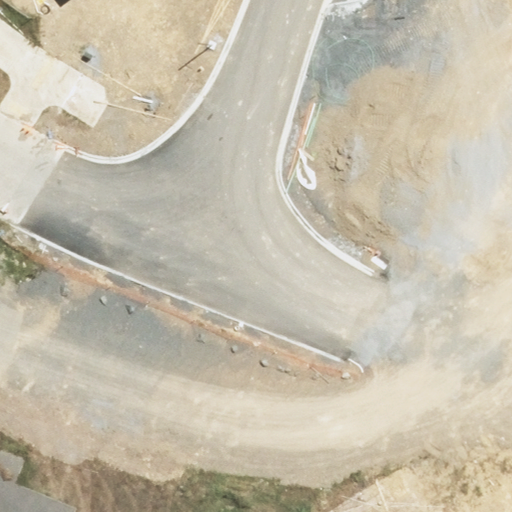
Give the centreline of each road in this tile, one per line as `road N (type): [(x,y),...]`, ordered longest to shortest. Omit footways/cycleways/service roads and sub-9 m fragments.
road 1 (residential): [(197,259),(294,0)]
road 2 (residential): [(453,330),(197,259)]
road 3 (track): [(0,335),(64,314),(97,281),(97,240),(53,192)]
road 4 (residential): [(197,259),(0,164)]
